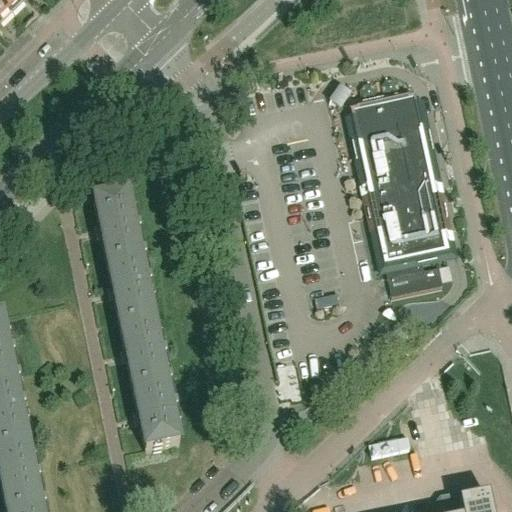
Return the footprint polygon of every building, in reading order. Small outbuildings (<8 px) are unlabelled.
[(29,0),(0,0),(0,4),(12,17),(29,0)] [(0,28),(12,17),(0,4),(0,28)] [(339,93),(328,107),(339,115),(350,101),(339,93)] [(420,264),(447,258),(414,101),(349,115),(366,191),(362,192),(368,220),(372,219),(390,303),(441,293),(440,288),(437,274),(423,277),(420,264)] [(140,260),(127,197),(92,204),(105,267),(140,260)] [(152,323),(140,260),(105,267),(118,330),(152,323)] [(451,286),(448,271),(437,274),(440,288),(451,286)] [(2,325),(1,321),(0,321),(0,387),(14,384),(2,325)] [(165,386),(152,323),(118,330),(131,392),(165,386)] [(0,452),(27,447),(14,384),(0,387),(0,452)] [(176,437),(165,386),(131,392),(143,455),(178,449),(176,437)] [(27,511),(40,510),(27,447),(0,452),(0,487),(4,511),(27,511)] [(487,511),(486,503),(488,503),(488,502),(458,508),(457,502),(441,505),(436,511),(487,511)]
